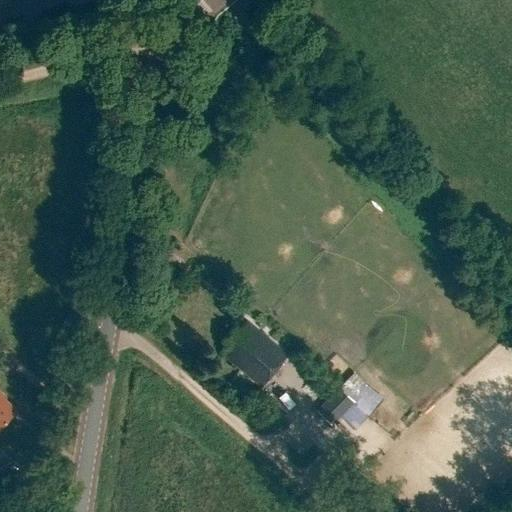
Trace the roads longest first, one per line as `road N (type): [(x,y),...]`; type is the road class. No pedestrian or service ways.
road 1 (secondary): [(77,511),(148,102),(175,38),(217,0)]
road 2 (track): [(175,38),(0,81)]
